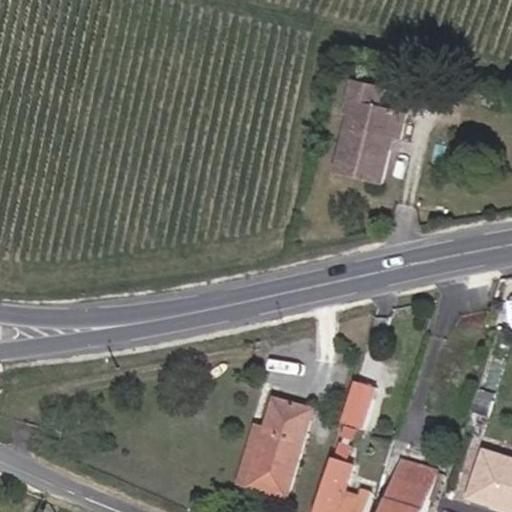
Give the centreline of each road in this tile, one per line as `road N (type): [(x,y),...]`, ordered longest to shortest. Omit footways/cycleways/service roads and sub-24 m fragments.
road 1 (secondary): [(511,247),(139,322)]
road 2 (residential): [(0,453),(147,511)]
road 3 (secondary): [(0,349),(139,322)]
road 4 (secondary): [(139,322),(0,311)]
